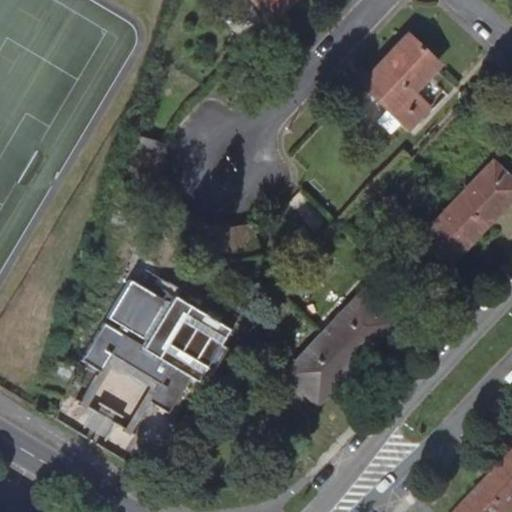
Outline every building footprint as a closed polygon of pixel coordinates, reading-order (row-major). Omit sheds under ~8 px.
[(286,0),(256,0),(273,15),(286,0)] [(361,80),(371,90),(407,124),(428,102),(412,86),(436,63),(439,60),(408,30),(361,80)] [(162,158),(164,143),(161,143),(134,137),(131,162),(136,184),(142,204),(152,221),(170,240),(186,248),(200,253),(215,256),(236,257),(258,253),(250,225),(233,228),(217,227),(201,222),(190,217),(178,204),(173,197),(165,181),(163,171),(162,158)] [(484,222),(511,193),(511,177),(491,157),(456,195),(484,222)] [(448,261),(484,222),(456,195),(420,233),(448,261)] [(278,277),(274,281),(286,293),(297,281),(285,269),(278,277)] [(218,339),(226,324),(182,297),(184,293),(174,287),(172,291),(166,288),(161,297),(128,277),(106,315),(125,326),(122,331),(103,320),(81,358),(101,370),(110,352),(159,381),(148,398),(168,410),(189,375),(195,378),(204,363),(211,367),(225,343),(218,339)] [(272,301),(275,304),(286,293),(274,281),(263,293),(272,301)] [(323,328),(356,359),(394,318),(392,315),(362,288),(323,328)] [(317,400),(356,359),(323,328),(285,369),(314,398),(317,400)] [(110,352),(101,370),(80,404),(85,407),(111,363),(149,386),(124,430),(129,433),(148,398),(159,381),(110,352)] [(55,362),(51,374),(46,391),(54,393),(62,396),(66,383),(71,368),(66,366),(55,362)] [(511,511),(511,460),(484,490),(507,511),(511,511)] [(507,511),(484,490),(462,511),(507,511)]
